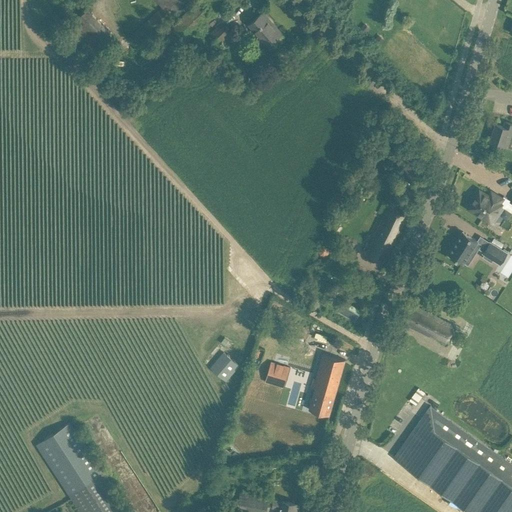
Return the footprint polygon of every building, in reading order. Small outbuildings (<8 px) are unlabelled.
[(139,44),(146,50),(131,65),(146,80),(215,13),(213,12),(207,5),(211,0),(155,0),(161,6),(127,39),(136,48),(139,44)] [(87,8),(70,25),(95,51),(113,35),(87,8)] [(268,44),(274,39),(281,32),(273,23),(271,24),(261,13),(249,23),(256,31),(253,33),(253,36),(257,40),(259,40),(262,38),(268,44)] [(231,31),(222,22),(208,35),(217,44),(231,31)] [(385,38),(379,34),(370,46),(374,49),(379,44),(380,45),(385,38)] [(508,147),(511,134),(511,123),(505,121),(504,126),(496,123),(490,141),(508,147)] [(503,198),(492,191),(489,195),(480,190),(469,207),(491,221),(496,212),(499,214),(504,207),(501,205),(501,204),(500,203),(503,198)] [(408,212),(399,208),(389,203),(366,253),(385,261),(408,212)] [(464,261),(468,264),(481,243),(477,241),(477,240),(463,231),(449,253),(450,254),(449,255),(456,260),(457,258),(463,262),(464,261)] [(500,263),(507,252),(490,241),(483,252),(500,263)] [(328,254),(330,251),(330,247),(327,244),(322,244),(319,247),(319,251),(320,254),(324,256),(328,254)] [(348,247),(345,253),(355,258),(358,252),(348,247)] [(428,311),(407,300),(397,318),(447,344),(456,326),(431,313),(433,310),(429,308),(428,311)] [(240,364),(224,351),(211,367),(226,380),(240,364)] [(345,359),(336,356),(323,353),(316,377),(314,377),(311,386),(315,387),(312,397),(310,396),(309,400),(311,401),(309,408),(329,414),(345,359)] [(290,367),(271,361),(265,380),(284,386),(290,367)] [(273,394),(259,382),(242,401),(257,413),(273,394)] [(431,405),(394,456),(402,462),(408,466),(472,511),(511,511),(511,462),(439,411),(431,405)] [(128,511),(69,421),(36,444),(80,511),(128,511)] [(243,511),(265,511),(268,499),(269,495),(241,491),(241,493),(237,511),(243,511)] [(296,511),(299,503),(282,500),(274,499),(273,506),(281,508),(280,511),(296,511)]
